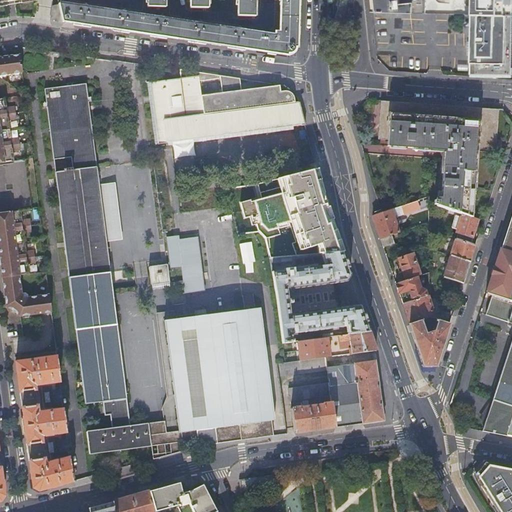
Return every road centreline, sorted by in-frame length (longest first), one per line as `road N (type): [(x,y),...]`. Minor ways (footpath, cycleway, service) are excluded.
road 1 (tertiary): [(318,74),(351,231),(423,428)]
road 2 (residential): [(318,74),(0,34)]
road 3 (unknown): [(282,449),(263,293),(224,278),(213,209)]
road 4 (residential): [(423,428),(442,395),(511,175)]
road 5 (residential): [(423,428),(210,461)]
road 6 (residential): [(210,461),(24,511)]
road 7 (residential): [(0,362),(19,511)]
road 8 (residential): [(511,95),(364,81)]
